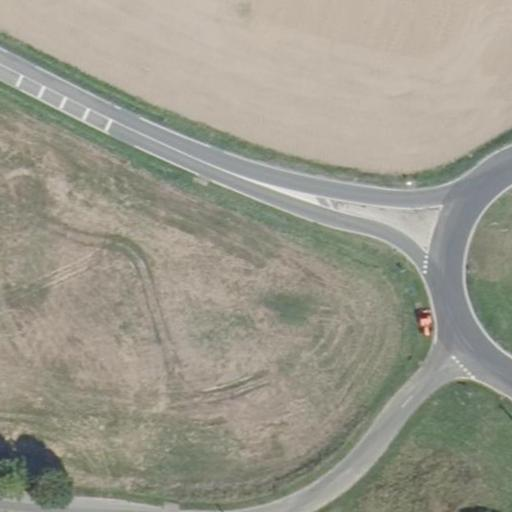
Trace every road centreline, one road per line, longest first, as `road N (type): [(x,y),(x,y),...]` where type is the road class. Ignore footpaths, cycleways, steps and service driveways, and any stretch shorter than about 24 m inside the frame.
road 1 (tertiary): [(475,193),(406,199),(221,170)]
road 2 (tertiary): [(221,170),(396,236),(446,279)]
road 3 (tertiary): [(221,170),(0,66)]
road 4 (unclassified): [(429,377),(343,476),(279,511)]
